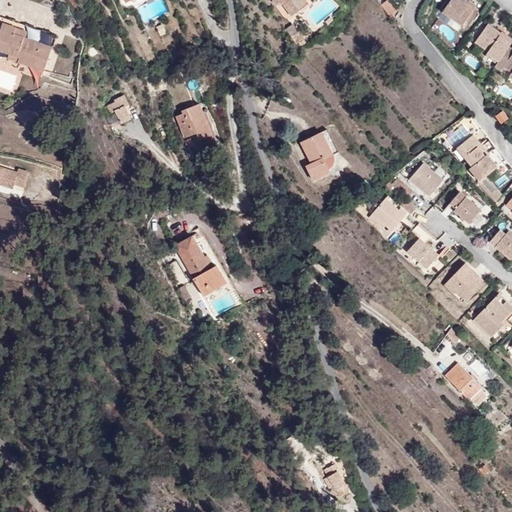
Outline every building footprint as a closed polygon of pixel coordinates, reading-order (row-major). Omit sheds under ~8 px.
[(268,0),(274,7),(280,2),(292,16),(307,3),(305,0),(268,0)] [(397,11),(388,0),(387,0),(381,5),(389,16),(397,11)] [(470,6),(462,0),(460,0),(457,4),(467,10),(470,6)] [(475,14),(477,10),(470,6),(467,10),(457,4),(453,1),(451,1),(440,17),(462,32),(463,31),(465,28),(475,14)] [(479,17),(475,14),(465,28),(468,30),(469,31),(479,17)] [(52,72),(65,39),(8,17),(0,36),(0,46),(13,52),(22,55),(21,59),(52,72)] [(511,45),(511,39),(489,23),(475,44),(487,52),(486,54),(489,57),(499,64),(511,45)] [(299,47),(289,34),(282,40),(291,52),(299,47)] [(511,76),(511,45),(499,64),(496,70),(502,74),(504,71),(511,76)] [(499,64),(489,57),(486,61),(496,69),(499,64)] [(0,87),(12,91),(17,76),(0,70),(0,87)] [(116,114),(122,126),(132,121),(125,108),(130,105),(126,96),(115,101),(116,103),(107,108),(111,116),(116,114)] [(215,134),(202,103),(184,111),(185,114),(177,118),(186,140),(199,135),(202,140),(215,134)] [(511,116),(503,105),(494,112),(502,123),(511,116)] [(445,137),(454,147),(476,126),(466,116),(445,137)] [(334,150),(322,130),(317,133),(329,153),(334,150)] [(329,153),(317,133),(297,145),(308,165),(304,167),(311,181),(328,171),(326,168),(330,163),(329,153)] [(482,154),(468,139),(453,152),(466,167),(482,154)] [(469,171),(485,158),(482,154),(466,167),(469,171)] [(499,175),(493,168),(485,158),(469,171),(467,172),(477,184),(483,179),(489,184),(499,175)] [(42,182),(47,170),(34,165),(33,169),(10,160),(4,176),(29,184),(31,178),(42,182)] [(442,179),(422,162),(406,181),(426,198),(442,179)] [(505,170),(499,164),(493,168),(499,175),(505,170)] [(40,188),(42,182),(31,178),(29,184),(40,188)] [(407,194),(392,181),(386,188),(401,201),(407,194)] [(394,200),(386,193),(382,198),(390,204),(394,200)] [(466,226),(477,213),(457,195),(447,207),(453,212),(451,214),(466,226)] [(389,231),(403,215),(390,204),(382,198),(368,213),(389,231)] [(511,216),(511,198),(503,209),(510,213),(510,215),(511,216)] [(478,226),(493,210),(486,204),(471,220),(478,226)] [(504,220),(508,214),(502,210),(498,216),(504,220)] [(511,236),(505,231),(502,235),(495,229),(484,242),(511,265),(511,236)] [(446,251),(454,244),(445,232),(437,239),(446,251)] [(232,283),(203,235),(179,249),(209,298),(232,283)] [(432,258),(412,240),(400,254),(421,272),(432,258)] [(476,281),(458,265),(443,283),(461,299),(476,281)] [(190,282),(178,288),(184,301),(196,295),(190,282)] [(461,299),(443,283),(438,288),(455,304),(461,299)] [(221,317),(238,306),(232,296),(214,306),(221,317)] [(498,326),(511,311),(494,296),(470,323),(490,341),(501,329),(498,326)] [(431,365),(423,372),(435,384),(441,378),(436,373),(437,372),(431,365)] [(482,389),(458,365),(444,378),(469,403),(482,389)] [(338,485),(339,475),(333,470),(338,465),(337,458),(328,459),(328,467),(324,467),(325,485),(338,485)] [(339,475),(343,470),(338,465),(333,470),(339,475)] [(492,473),(487,465),(480,469),(485,477),(492,473)]
